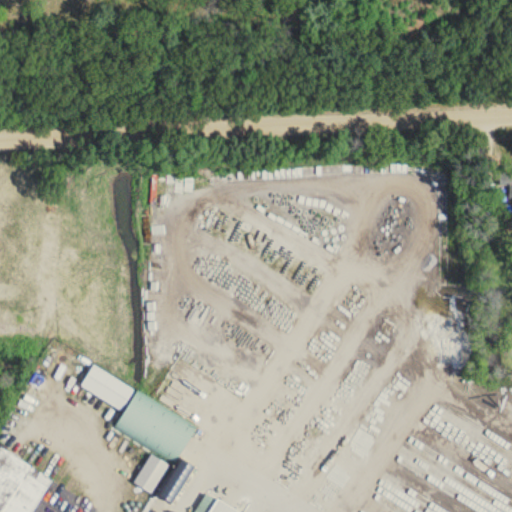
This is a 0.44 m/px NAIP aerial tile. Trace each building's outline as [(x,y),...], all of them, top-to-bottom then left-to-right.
[(511,171),(499,171),(499,186),(510,186),(510,198),(511,197),(511,171)] [(134,389),(92,366),(80,388),(122,411),(134,389)] [(177,463),(197,424),(135,392),(115,431),(177,463)] [(34,511),(53,480),(0,449),(0,462),(0,511),(34,511)] [(170,467),(153,455),(133,482),(150,495),(170,467)] [(240,511),(239,511),(203,511),(214,495),(240,511)]
